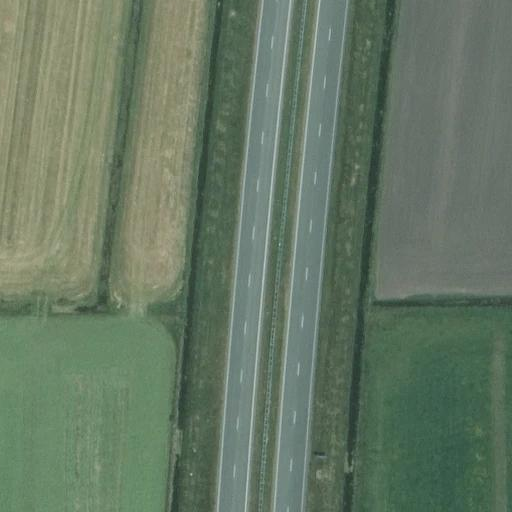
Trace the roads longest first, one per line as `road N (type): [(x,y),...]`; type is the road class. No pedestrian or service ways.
road 1 (trunk): [(287,511),(332,0)]
road 2 (trunk): [(275,0),(232,511)]
